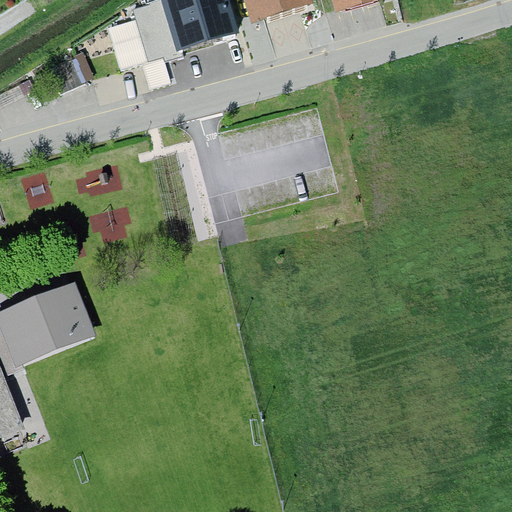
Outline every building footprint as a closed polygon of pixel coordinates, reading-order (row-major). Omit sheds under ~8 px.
[(147,89),(167,83),(159,59),(232,37),(220,0),(143,0),(145,4),(118,12),(127,39),(111,44),(118,67),(139,61),(147,89)] [(298,0),(228,0),(242,37),(304,15),(298,0)] [(317,0),(323,20),(387,1),(387,0),(317,0)] [(64,92),(88,80),(77,58),(53,70),(64,92)] [(0,440),(45,423),(25,372),(107,341),(87,289),(0,322),(0,440)]
